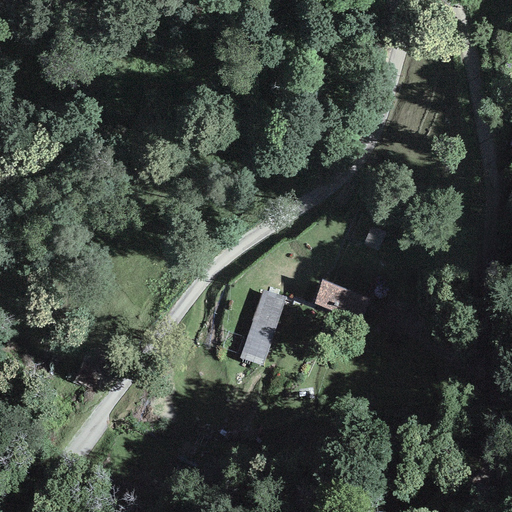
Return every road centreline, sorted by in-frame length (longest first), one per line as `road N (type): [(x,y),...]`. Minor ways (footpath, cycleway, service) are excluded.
road 1 (unclassified): [(415,0),(361,153),(199,283),(31,511)]
road 2 (track): [(494,475),(491,201),(450,0)]
